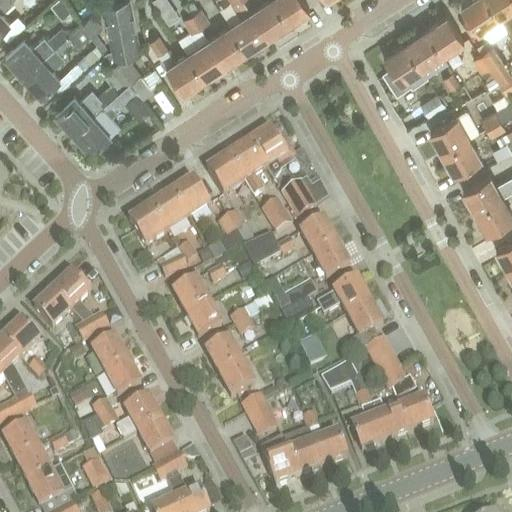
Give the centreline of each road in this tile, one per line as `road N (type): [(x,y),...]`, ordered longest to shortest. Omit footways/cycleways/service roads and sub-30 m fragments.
road 1 (residential): [(495,451),(289,81)]
road 2 (residential): [(511,364),(337,50)]
road 3 (residential): [(251,511),(203,412),(179,388),(84,213)]
road 4 (residential): [(84,213),(289,81)]
road 5 (secondary): [(343,511),(495,451)]
road 6 (residential): [(84,213),(54,153),(0,93)]
